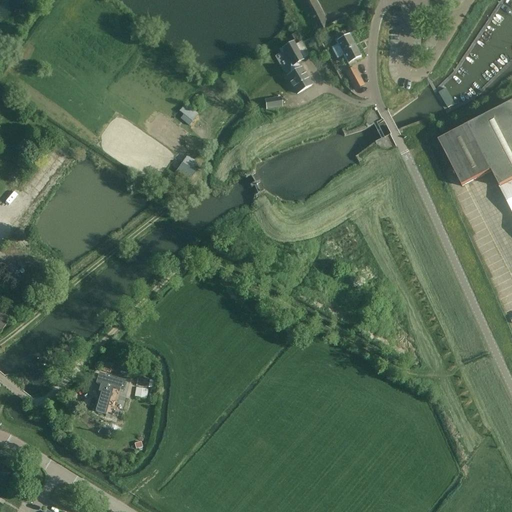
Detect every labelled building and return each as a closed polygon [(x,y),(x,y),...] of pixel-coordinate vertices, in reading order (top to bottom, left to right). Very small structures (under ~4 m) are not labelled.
[(297,32),(291,36),(297,45),(302,41),(297,32)] [(337,59),(343,56),(348,64),(361,57),(349,35),(336,42),(337,45),(331,48),(337,59)] [(303,60),(294,45),(293,43),(282,49),(290,62),(290,75),(287,77),(297,94),(311,86),(297,63),(303,60)] [(355,90),(364,86),(354,67),(345,72),(355,90)] [(265,101),(267,109),(281,106),(280,98),(265,101)] [(511,103),(439,142),(462,187),(491,172),(511,211),(511,103)] [(180,119),(189,126),(198,114),(190,108),(189,108),(185,105),(179,112),(183,115),(180,119)] [(190,180),(195,173),(188,168),(193,161),(187,156),(176,171),(190,180)] [(253,177),(256,175),(255,173),(245,179),(246,181),(251,178),(257,190),(254,191),(255,194),(263,189),(262,187),(259,189),(253,177)] [(0,333),(16,310),(6,303),(0,311),(0,333)] [(97,407),(95,412),(105,414),(113,389),(122,392),(125,382),(99,374),(96,384),(103,386),(98,405),(97,404),(96,407),(97,407)] [(137,378),(136,386),(148,388),(149,380),(137,378)] [(136,388),(135,397),(147,399),(148,390),(136,388)] [(147,438),(150,426),(143,423),(139,436),(147,438)]
